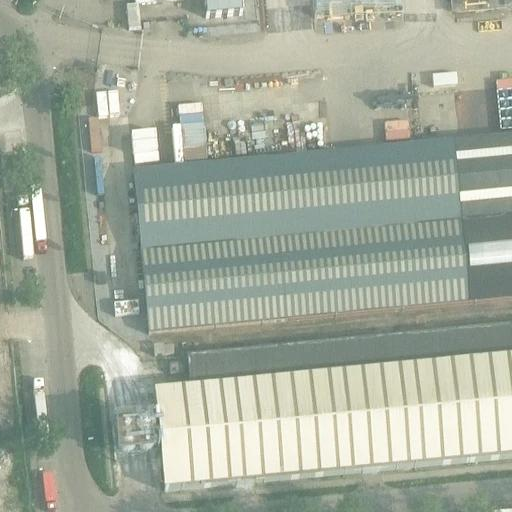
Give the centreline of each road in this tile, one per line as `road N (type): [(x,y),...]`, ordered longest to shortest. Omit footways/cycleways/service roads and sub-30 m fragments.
road 1 (unclassified): [(78,511),(28,50),(0,21)]
road 2 (unclassified): [(511,496),(302,511)]
